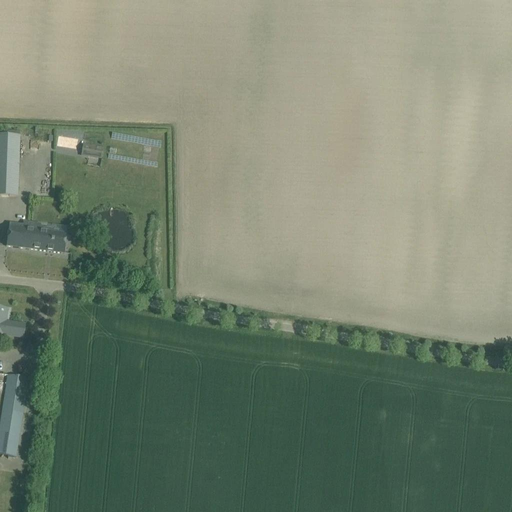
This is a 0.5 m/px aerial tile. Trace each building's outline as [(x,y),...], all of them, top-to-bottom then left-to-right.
[(0,196),(17,197),(19,137),(0,136),(0,196)] [(83,146),(81,157),(102,161),(104,149),(83,146)] [(65,245),(67,235),(51,233),(51,230),(9,225),(8,238),(6,248),(64,255),(65,245)] [(0,309),(0,338),(3,339),(3,335),(23,338),(25,326),(5,323),(7,310),(0,309)] [(8,376),(0,427),(0,455),(6,457),(16,458),(28,379),(8,376)]
